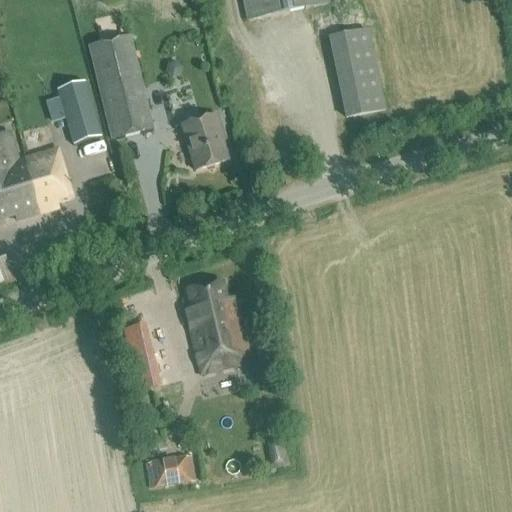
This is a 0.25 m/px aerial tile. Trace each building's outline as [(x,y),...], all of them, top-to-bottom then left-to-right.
[(328,3),(327,0),(243,0),(248,20),(328,3)] [(368,32),(328,40),(345,119),(384,109),(368,32)] [(153,129),(130,36),(89,46),(111,139),(153,129)] [(100,138),(83,83),(56,91),(73,146),(100,138)] [(182,125),(195,170),(228,161),(223,141),(224,141),(216,115),(182,125)] [(0,229),(5,228),(1,216),(13,212),(17,224),(40,217),(22,161),(16,158),(9,135),(0,137),(0,229)] [(22,161),(40,217),(58,212),(54,199),(75,193),(61,149),(22,161)] [(0,288),(15,283),(6,257),(0,259),(0,288)] [(223,282),(187,290),(190,304),(186,310),(200,374),(251,363),(236,297),(227,300),(223,282)] [(151,313),(130,318),(135,342),(156,338),(151,313)] [(271,469),(287,465),(281,437),(265,441),(271,469)] [(190,457),(144,465),(148,490),(194,482),(190,457)]
